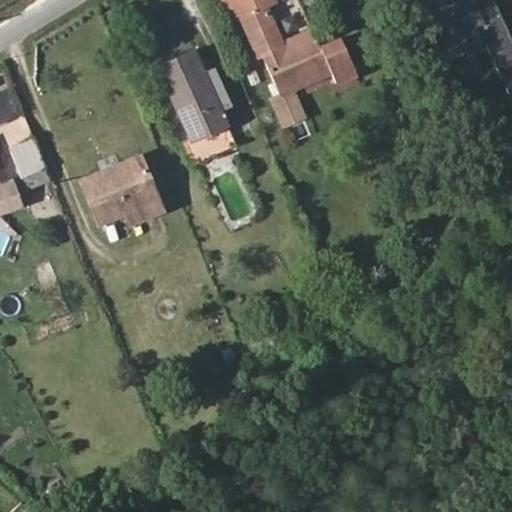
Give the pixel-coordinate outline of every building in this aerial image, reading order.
[(355,72),(340,37),(320,46),(312,29),(281,43),(265,7),(274,3),(272,0),(220,0),(223,7),(232,3),(255,54),(260,51),(278,93),(330,70),(335,81),(355,72)] [(493,77),(511,69),(511,39),(496,0),(492,0),(469,9),(465,0),(424,0),(450,64),(482,51),(493,77)] [(202,70),(193,49),(157,65),(190,138),(226,122),(220,109),(202,70)] [(191,164),(236,144),(226,122),(190,138),(157,65),(148,69),(191,164)] [(229,105),(211,66),(202,70),(220,109),(229,105)] [(48,179),(23,118),(2,126),(27,187),(48,179)] [(124,209),(155,196),(138,155),(80,179),(97,220),(124,209)] [(129,221),(160,208),(155,196),(124,209),(129,221)] [(109,427),(133,419),(123,388),(98,396),(109,427)]
